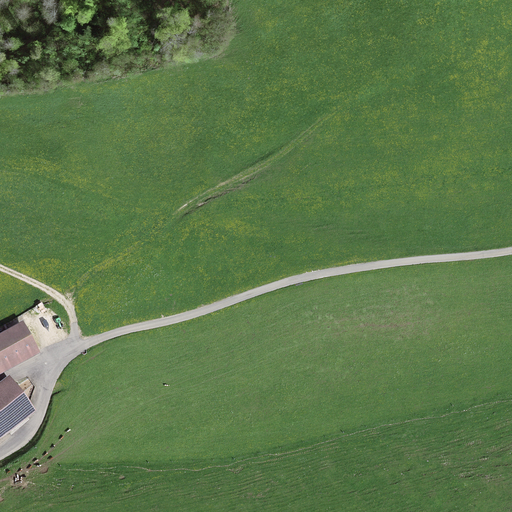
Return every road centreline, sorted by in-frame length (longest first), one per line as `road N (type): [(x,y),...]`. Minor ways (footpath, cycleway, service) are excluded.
road 1 (unclassified): [(0,452),(32,424),(62,360),(86,343),(328,272),(511,250)]
road 2 (track): [(76,348),(68,305),(0,267)]
